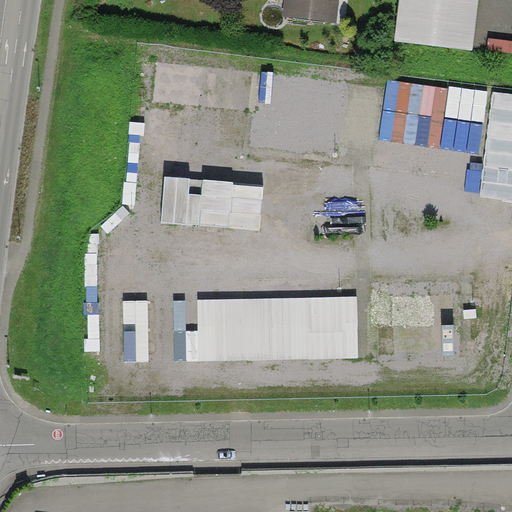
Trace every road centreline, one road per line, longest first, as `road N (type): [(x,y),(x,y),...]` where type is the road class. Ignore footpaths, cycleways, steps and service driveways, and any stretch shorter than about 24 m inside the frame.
road 1 (residential): [(0,444),(511,435)]
road 2 (tertiary): [(17,0),(0,128)]
